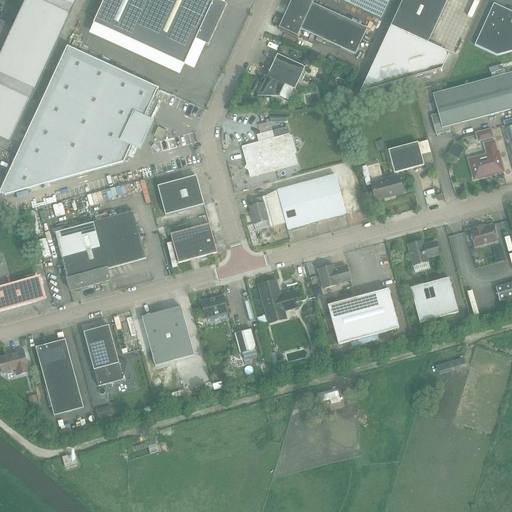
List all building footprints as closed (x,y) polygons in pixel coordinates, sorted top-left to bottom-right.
[(0,0),(0,56),(13,28),(0,21),(0,0)] [(77,0),(25,0),(13,28),(0,56),(0,140),(11,145),(77,0)] [(104,0),(93,24),(175,61),(184,65),(195,40),(207,46),(226,5),(215,0),(104,0)] [(355,55),(367,29),(312,4),(314,1),(311,0),(291,0),(278,28),(297,37),(300,30),(355,55)] [(385,0),(336,0),(354,8),(381,21),(390,2),(385,0)] [(402,0),(390,27),(359,94),(441,69),(449,54),(427,44),(447,0),(402,0)] [(511,51),(511,12),(493,4),(474,46),(497,56),(511,51)] [(67,47),(0,191),(0,194),(4,196),(123,163),(133,142),(137,144),(146,125),(142,123),(157,90),(158,91),(159,89),(67,47)] [(306,52),(301,63),(307,66),(312,55),(306,52)] [(305,68),(277,55),(267,77),(265,76),(265,77),(266,78),(258,97),(279,97),(284,86),(295,90),(305,68)] [(511,109),(511,73),(480,82),(490,116),(511,109)] [(490,116),(480,82),(432,95),(438,114),(431,116),(436,136),(450,132),(449,127),(490,116)] [(270,123),(275,123),(275,126),(286,125),(286,123),(286,114),(269,114),(270,123)] [(251,145),(241,147),(246,166),(249,165),(250,170),(248,171),(250,178),(259,175),(297,165),(289,135),(287,128),(256,136),(258,143),(251,145)] [(490,130),(476,134),(478,142),(492,138),(490,130)] [(474,180),(493,175),(503,172),(498,152),(496,153),(493,142),(484,144),(487,155),(469,160),(474,180)] [(423,166),(421,157),(417,143),(388,151),(391,165),(394,174),(423,166)] [(454,143),(448,153),(454,157),(461,147),(454,143)] [(277,191),(284,221),(287,230),(346,214),(335,175),(277,191)] [(165,216),(194,208),(204,206),(196,177),(157,187),(165,216)] [(371,185),(375,200),(402,193),(398,177),(371,185)] [(63,200),(65,211),(79,208),(77,196),(63,200)] [(254,225),(268,221),(262,198),(251,201),(253,207),(249,208),(254,225)] [(70,292),(75,291),(109,281),(106,270),(145,259),(132,212),(55,233),(64,269),(67,280),(70,292)] [(188,224),(166,230),(168,236),(170,235),(178,264),(217,254),(209,225),(189,230),(188,224)] [(483,226),(479,227),(469,230),(474,248),(497,241),(495,235),(492,225),(484,228),(483,226)] [(407,246),(410,256),(413,266),(428,262),(427,259),(438,256),(435,242),(423,245),(422,242),(407,246)] [(333,267),(318,271),(323,290),(338,286),(337,285),(350,281),(346,266),(338,269),(334,270),(333,267)] [(38,302),(43,300),(37,278),(32,280),(32,279),(0,287),(0,312),(38,302)] [(448,279),(410,289),(419,324),(458,313),(448,279)] [(259,286),(261,296),(269,324),(285,319),(283,311),(299,307),(295,293),(279,297),(275,282),(259,286)] [(499,302),(509,299),(511,298),(511,283),(495,288),(499,302)] [(319,287),(312,289),(315,300),(322,298),(319,287)] [(338,346),(398,329),(388,290),(327,306),(338,346)] [(200,302),(203,312),(205,320),(228,313),(223,296),(200,302)] [(181,308),(142,318),(155,367),(194,356),(181,308)] [(264,316),(257,318),(259,325),(266,323),(264,316)] [(108,326),(83,333),(98,387),(123,380),(108,326)] [(240,354),(256,350),(250,330),(234,334),(240,354)] [(35,348),(54,417),(83,409),(65,340),(35,348)] [(17,376),(18,376),(28,373),(27,368),(27,367),(23,350),(6,355),(6,356),(0,358),(0,369),(1,369),(2,374),(15,371),(17,376)] [(445,364),(435,367),(438,376),(466,368),(463,359),(455,361),(452,351),(441,354),(442,359),(443,358),(445,364)] [(336,389),(318,395),(320,403),(333,399),(334,403),(340,401),(336,389)] [(110,407),(103,409),(105,419),(113,417),(110,407)] [(84,448),(73,451),(76,462),(87,459),(84,448)]
